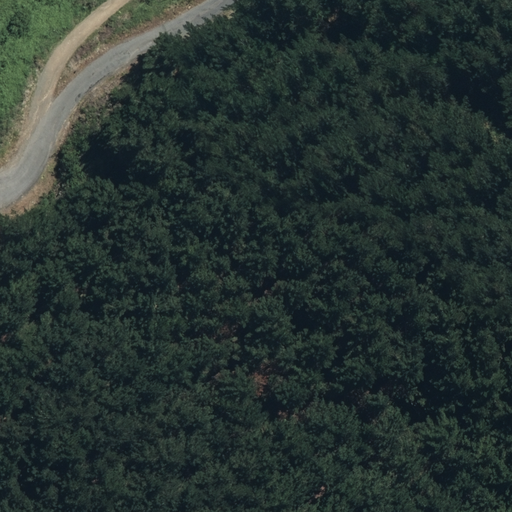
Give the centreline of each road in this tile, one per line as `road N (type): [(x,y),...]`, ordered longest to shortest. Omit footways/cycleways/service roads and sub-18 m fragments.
road 1 (track): [(0,185),(36,157),(89,84),(233,0)]
road 2 (track): [(36,157),(36,99),(45,72),(116,0)]
